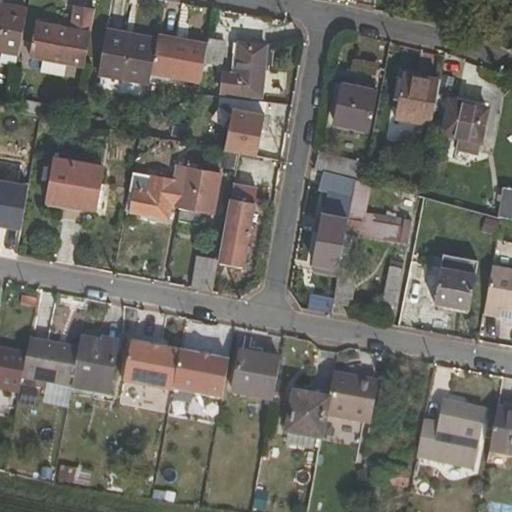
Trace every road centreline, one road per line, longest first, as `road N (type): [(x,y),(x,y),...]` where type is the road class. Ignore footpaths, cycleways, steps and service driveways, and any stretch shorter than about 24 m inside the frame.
road 1 (residential): [(323,13),(270,319)]
road 2 (residential): [(270,319),(0,267)]
road 3 (residential): [(511,362),(270,319)]
road 4 (residential): [(511,68),(454,43),(323,13)]
